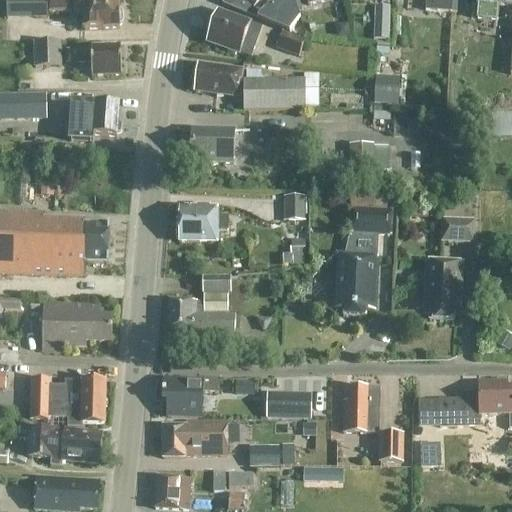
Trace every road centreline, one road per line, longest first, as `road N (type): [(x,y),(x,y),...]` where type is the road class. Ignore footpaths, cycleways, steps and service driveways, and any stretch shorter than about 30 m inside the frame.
road 1 (residential): [(511,371),(136,369)]
road 2 (secondary): [(175,0),(136,369)]
road 3 (secondary): [(136,369),(120,511)]
